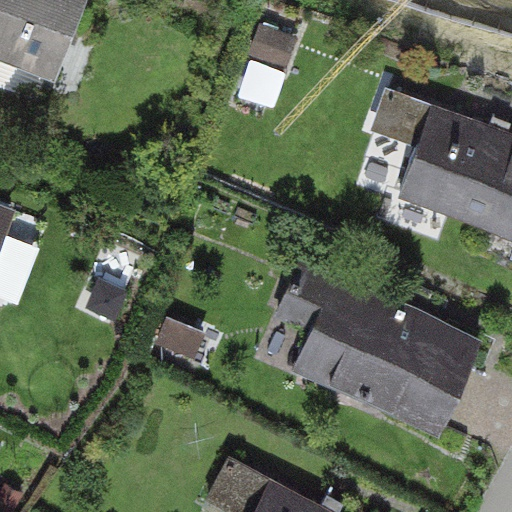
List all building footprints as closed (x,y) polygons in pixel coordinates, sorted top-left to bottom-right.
[(81,0),(0,0),(0,66),(51,85),(81,0)] [(276,17),(247,77),(275,90),(304,31),(276,17)] [(511,239),(511,144),(426,112),(394,195),(511,239)] [(484,343),(342,280),(298,379),(440,442),(484,343)] [(329,511),(265,478),(247,511),(329,511)]
